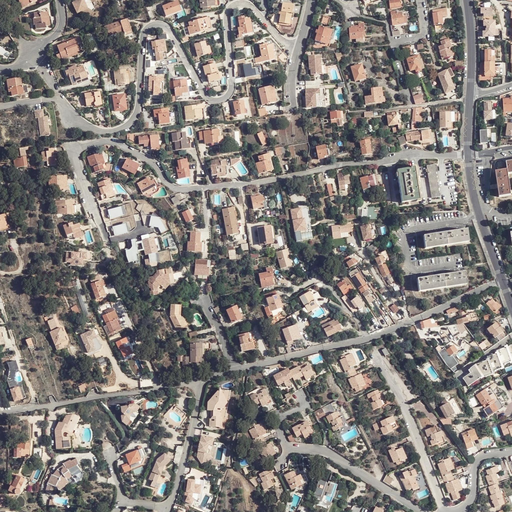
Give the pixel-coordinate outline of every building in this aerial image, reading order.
[(84,0),(77,0),(73,3),(78,13),(83,11),(90,17),(94,12),(88,7),(84,0)] [(91,0),(84,0),(88,7),(94,12),(96,9),(91,0)] [(216,0),(199,0),(201,9),(218,6),(216,0)] [(389,0),(391,8),(400,7),(399,0),(389,0)] [(178,2),(162,7),(166,17),(181,11),(178,2)] [(291,5),(280,3),(280,8),(278,7),(277,12),(279,12),(277,22),(288,24),(291,5)] [(432,10),(434,25),(442,24),(442,18),(448,17),(447,8),(432,10)] [(40,12),(34,14),(35,18),(34,18),(35,25),(37,25),(37,29),(47,28),(46,26),(50,25),(48,11),(46,11),(46,10),(40,12)] [(391,14),(392,25),(406,23),(405,12),(391,14)] [(323,15),(321,22),(329,24),(331,16),(323,15)] [(207,17),(188,23),(189,27),(188,27),(190,35),(205,31),(205,29),(208,28),(207,22),(208,22),(207,17)] [(238,36),(242,35),(250,34),(248,24),(251,24),(250,18),(238,20),(240,28),(237,28),(238,36)] [(494,29),(494,20),(484,20),(484,26),(487,26),(487,29),(486,29),(486,31),(483,31),(483,37),(494,37),(494,29)] [(116,27),(115,25),(104,28),(106,34),(108,34),(110,38),(119,35),(118,33),(123,32),(125,35),(130,33),(126,21),(120,23),(120,25),(116,27)] [(344,22),(343,31),(349,30),(350,39),(365,37),(364,23),(358,23),(359,25),(359,27),(349,28),(349,26),(348,22),(344,22)] [(316,41),(327,43),(331,29),(320,26),(316,41)] [(76,39),(66,42),(57,46),(59,53),(56,55),(58,61),(69,58),(67,55),(82,50),(84,50),(80,38),(76,39)] [(165,40),(152,42),(153,50),(156,50),(158,61),(168,59),(165,40)] [(442,48),(438,50),(441,59),(452,56),(450,48),(451,48),(448,40),(440,42),(441,46),(442,48)] [(261,56),(257,57),(258,63),(275,60),(273,51),(275,51),(273,44),(272,45),(271,42),(271,41),(269,42),(263,42),(263,45),(259,46),(261,56)] [(205,42),(195,45),(197,57),(211,54),(209,46),(206,47),(205,42)] [(402,47),(405,56),(412,54),(409,45),(402,47)] [(485,51),(484,67),(485,69),(488,76),(494,76),(495,51),(485,51)] [(287,63),(288,58),(288,57),(286,55),(283,52),(278,57),(282,62),(287,63)] [(407,58),(410,71),(420,68),(419,61),(420,60),(419,55),(407,58)] [(320,56),(308,57),(309,67),(310,67),(310,70),(310,75),(321,74),(320,66),(320,56)] [(214,64),(203,67),(206,78),(207,77),(209,83),(220,79),(218,72),(217,73),(214,64)] [(351,67),(355,82),(366,78),(362,64),(351,67)] [(65,72),(67,77),(70,76),(70,79),(73,85),(82,82),(82,80),(87,78),(83,66),(77,69),(76,66),(69,69),(69,70),(65,72)] [(437,75),(443,87),(452,82),(450,78),(454,76),(450,68),(437,75)] [(114,72),(114,78),(117,78),(118,87),(130,86),(130,77),(131,77),(131,71),(114,72)] [(8,80),(10,93),(13,92),(13,97),(18,96),(25,95),(24,94),(28,93),(27,86),(24,87),(22,87),(21,78),(8,80)] [(153,92),(152,97),(160,97),(160,83),(162,83),(162,78),(149,78),(148,92),(153,92)] [(185,80),(174,81),(175,97),(190,95),(189,87),(186,88),(185,80)] [(452,82),(443,87),(445,94),(455,89),(452,82)] [(160,97),(152,97),(152,100),(163,100),(163,83),(162,83),(160,83),(160,97)] [(271,90),(270,86),(259,88),(263,104),(273,102),(271,90)] [(365,96),(366,104),(381,102),(380,97),(382,97),(381,87),(371,88),(372,95),(365,96)] [(319,89),(305,89),(306,108),(316,107),(316,95),(318,95),(319,95),(319,89)] [(94,92),(84,94),(87,106),(91,105),(92,107),(94,108),(95,108),(102,107),(99,92),(94,93),(94,92)] [(127,94),(113,97),(115,112),(129,110),(127,94)] [(503,100),(503,113),(505,113),(511,112),(511,95),(511,96),(511,99),(503,100)] [(243,101),(234,102),(236,115),(245,114),(244,109),(245,109),(243,101)] [(484,112),(484,120),(495,120),(495,111),(492,112),(491,101),(484,102),(484,112)] [(202,110),(202,106),(188,107),(190,121),(208,118),(208,114),(205,114),(205,109),(202,110)] [(411,117),(411,120),(420,123),(422,107),(418,108),(413,108),(412,108),(411,117)] [(259,109),(260,117),(268,115),(267,111),(266,111),(265,108),(259,109)] [(168,109),(154,111),(155,118),(158,118),(159,125),(170,124),(168,109)] [(37,111),(33,112),(34,119),(37,119),(39,136),(48,135),(46,119),(45,119),(44,117),(41,118),(38,118),(37,111)] [(342,111),(340,111),(333,112),(334,114),(334,120),(335,120),(336,126),(341,125),(340,119),(343,119),(342,111)] [(387,113),(388,125),(397,125),(398,129),(401,129),(400,112),(387,113)] [(453,122),(459,122),(458,112),(439,113),(440,128),(453,128),(453,122)] [(487,130),(480,130),(480,143),(487,143),(487,137),(491,137),(491,129),(487,129),(487,130)] [(203,132),(204,140),(205,144),(218,143),(217,138),(219,137),(218,130),(203,132)] [(173,141),(175,141),(177,141),(178,149),(187,148),(186,137),(185,131),(172,133),(173,141)] [(406,134),(407,139),(411,139),(411,140),(422,139),(422,141),(429,140),(428,131),(406,134)] [(156,150),(161,148),(159,139),(161,139),(159,134),(140,141),(143,148),(147,146),(148,149),(153,147),(153,146),(154,145),(156,150)] [(258,138),(262,145),(266,143),(263,135),(258,138)] [(398,138),(400,146),(406,144),(404,136),(398,138)] [(360,142),(362,155),(372,153),(370,145),(371,145),(370,140),(360,142)] [(316,148),(318,160),(324,158),(324,157),(327,156),(325,146),(316,148)] [(45,152),(41,153),(42,162),(46,162),(46,166),(54,166),(53,157),(52,158),(51,155),(56,154),(56,149),(45,150),(45,152)] [(104,153),(89,158),(91,167),(92,166),(94,174),(106,171),(104,165),(107,164),(104,153)] [(255,163),(259,174),(273,170),(270,158),(271,158),(270,153),(258,156),(260,162),(255,163)] [(17,159),(19,168),(27,167),(26,158),(17,159)] [(179,169),(176,170),(178,179),(187,177),(185,169),(188,168),(186,159),(177,161),(178,166),(179,169)] [(133,165),(134,163),(127,160),(122,168),(135,175),(139,168),(133,165)] [(211,161),(212,166),(210,166),(210,169),(212,168),(213,171),(211,171),(212,176),(217,175),(217,177),(223,176),(223,172),(226,171),(225,165),(227,165),(226,161),(220,162),(220,160),(211,161)] [(502,162),(501,162),(500,162),(499,162),(498,162),(498,163),(497,163),(497,164),(496,165),(496,166),(496,167),(496,168),(497,168),(497,169),(498,169),(499,170),(500,170),(501,170),(502,170),(503,169),(503,168),(504,168),(504,167),(504,166),(504,165),(504,164),(503,163),(502,163),(502,162)] [(426,166),(431,198),(440,197),(434,164),(426,166)] [(397,170),(401,203),(419,200),(414,168),(397,170)] [(511,195),(508,175),(507,170),(495,172),(499,197),(511,195)] [(378,173),(386,205),(391,204),(383,172),(378,173)] [(337,178),(339,190),(345,189),(345,185),(350,184),(348,176),(343,177),(342,173),(337,174),(337,178)] [(363,191),(361,191),(362,193),(378,188),(374,174),(359,179),(363,191)] [(57,191),(65,191),(64,176),(49,177),(50,188),(57,188),(57,191)] [(155,185),(153,180),(150,181),(148,177),(136,184),(142,195),(148,192),(149,194),(154,191),(153,189),(158,186),(157,184),(155,185)] [(109,186),(111,185),(109,179),(98,183),(102,195),(100,195),(102,201),(107,199),(106,196),(111,194),(109,186)] [(112,184),(111,185),(109,186),(111,194),(106,196),(107,199),(116,196),(112,184)] [(174,205),(177,204),(181,202),(177,195),(171,200),(174,205)] [(250,196),(253,209),(265,207),(264,200),(263,201),(262,196),(255,197),(255,196),(250,196)] [(66,216),(73,215),(73,206),(74,206),(74,201),(55,202),(56,207),(57,207),(58,215),(66,215),(66,216)] [(365,211),(365,218),(376,217),(376,213),(372,212),(373,206),(367,205),(365,211)] [(290,208),(293,231),(305,229),(302,206),(290,208)] [(221,210),(226,236),(237,234),(235,226),(236,225),(234,216),(233,216),(231,208),(221,210)] [(186,224),(193,220),(191,217),(194,215),(191,209),(182,214),(186,224)] [(0,215),(0,229),(7,228),(8,230),(12,229),(9,218),(8,218),(7,214),(0,215)] [(78,229),(81,228),(80,224),(74,226),(73,223),(64,226),(68,240),(74,237),(75,240),(84,237),(82,230),(79,231),(78,229)] [(331,227),(332,239),(340,238),(352,237),(350,224),(331,227)] [(372,229),(371,224),(360,226),(363,239),(371,237),(369,230),(372,229)] [(257,228),(260,245),(272,243),(269,226),(257,228)] [(294,232),(296,241),(312,238),(310,227),(305,228),(305,229),(294,232)] [(423,236),(425,249),(468,242),(466,229),(423,236)] [(187,251),(201,251),(201,242),(199,242),(199,232),(190,232),(189,241),(187,241),(187,251)] [(155,237),(143,240),(144,245),(145,248),(146,256),(158,253),(155,237)] [(367,247),(370,253),(376,250),(373,243),(367,247)] [(225,251),(226,258),(228,258),(229,260),(235,259),(234,250),(225,251)] [(380,255),(383,262),(389,259),(384,250),(381,252),(378,253),(379,256),(380,255)] [(278,257),(282,269),(293,265),(289,253),(278,257)] [(81,259),(87,259),(87,254),(81,254),(67,255),(67,265),(71,265),(71,267),(81,267),(81,259)] [(378,266),(384,263),(383,262),(380,255),(379,256),(374,258),(378,266)] [(345,260),(347,266),(356,262),(354,256),(345,260)] [(149,259),(150,266),(158,265),(156,257),(149,258),(149,259)] [(378,266),(383,277),(389,273),(384,263),(378,266)] [(174,275),(172,267),(158,270),(158,272),(153,277),(152,276),(151,276),(151,277),(150,277),(150,278),(149,278),(149,279),(150,280),(149,281),(147,281),(149,291),(150,291),(151,295),(159,294),(157,287),(161,284),(161,285),(167,279),(170,283),(172,281),(173,280),(173,279),(174,279),(174,278),(174,277),(174,276),(174,275)] [(259,274),(260,281),(272,278),(273,278),(271,267),(265,269),(266,273),(259,274)] [(358,267),(347,273),(349,276),(354,273),(355,275),(352,277),(361,292),(363,291),(368,288),(362,279),(364,277),(358,267)] [(416,279),(419,292),(466,284),(464,271),(416,279)] [(101,273),(89,278),(91,284),(97,299),(106,295),(100,280),(99,280),(99,278),(102,277),(101,273)] [(389,273),(383,277),(388,285),(393,281),(389,273)] [(161,285),(161,284),(157,287),(159,294),(161,293),(170,283),(167,279),(161,285)] [(335,285),(341,292),(346,287),(342,281),(335,285)] [(346,287),(341,292),(343,295),(352,288),(349,285),(346,287)] [(368,288),(363,291),(363,293),(362,293),(367,301),(368,300),(370,303),(375,300),(367,290),(369,289),(368,288)] [(311,290),(309,291),(317,306),(311,310),(313,312),(321,307),(311,290)] [(301,296),(299,297),(308,312),(311,310),(317,306),(309,291),(301,296)] [(265,297),(269,307),(270,311),(272,310),(279,308),(276,299),(278,298),(276,294),(265,297)] [(353,312),(354,311),(355,311),(354,309),(352,307),(350,304),(349,302),(347,300),(344,297),(344,296),(342,298),(353,312)] [(496,314),(499,311),(495,306),(497,305),(492,300),(491,302),(490,301),(487,305),(496,314)] [(176,329),(185,325),(179,313),(180,305),(171,304),(170,315),(171,315),(170,316),(176,329)] [(77,305),(71,308),(77,319),(80,318),(78,313),(80,312),(77,305)] [(395,314),(399,311),(395,305),(390,308),(395,314)] [(225,310),(230,323),(241,319),(237,310),(236,310),(234,306),(225,310)] [(270,311),(269,307),(265,308),(267,316),(274,315),(272,310),(270,311)] [(457,307),(446,311),(448,316),(458,311),(457,307)] [(103,327),(107,336),(121,330),(116,319),(118,319),(115,311),(103,316),(107,326),(103,327)] [(179,313),(185,325),(188,323),(183,312),(179,313)] [(53,315),(46,318),(51,328),(57,326),(53,315)] [(458,325),(463,324),(464,324),(468,324),(467,317),(457,320),(458,325)] [(427,329),(436,328),(436,324),(431,324),(430,318),(425,320),(427,329)] [(335,320),(320,328),(322,332),(325,330),(328,337),(343,330),(338,320),(336,321),(335,320)] [(495,337),(503,332),(499,327),(496,323),(487,329),(491,334),(492,333),(495,337)] [(458,325),(456,325),(459,333),(465,331),(463,324),(458,325)] [(51,328),(49,329),(56,347),(62,345),(59,340),(65,338),(60,325),(57,326),(51,328)] [(282,330),(287,343),(299,339),(296,330),(294,331),(292,326),(282,330)] [(251,343),(252,349),(255,349),(251,333),(247,334),(249,343),(251,343)] [(239,352),(252,349),(251,343),(249,343),(247,334),(237,336),(239,346),(238,346),(239,352)] [(121,351),(124,358),(128,356),(127,353),(130,352),(133,351),(129,342),(127,343),(125,338),(115,343),(119,352),(121,351)] [(486,339),(478,343),(481,349),(489,345),(486,339)] [(201,362),(200,356),(201,343),(189,343),(189,362),(201,362)] [(451,356),(458,352),(453,345),(444,353),(442,350),(438,353),(446,365),(451,369),(457,365),(451,356)] [(511,348),(511,346),(496,351),(497,354),(501,366),(511,361),(511,348)] [(128,356),(124,358),(123,358),(125,362),(132,359),(130,352),(127,353),(128,356)] [(341,361),(348,376),(356,372),(355,369),(352,370),(351,368),(357,365),(352,355),(346,357),(345,356),(341,358),(342,360),(341,361)] [(501,366),(497,355),(493,357),(493,355),(486,358),(487,360),(492,372),(502,368),(501,366)] [(492,374),(488,362),(484,363),(484,362),(475,365),(476,369),(482,377),(482,378),(492,374)] [(290,370),(294,378),(295,380),(305,376),(307,380),(313,377),(311,375),(315,373),(310,364),(307,365),(305,363),(290,370)] [(467,386),(482,377),(476,369),(475,367),(471,370),(472,372),(462,378),(467,386)] [(290,370),(289,368),(274,376),(279,386),(286,382),(288,387),(293,385),(291,380),(294,378),(290,370)] [(356,372),(348,376),(353,389),(356,388),(358,392),(363,390),(362,387),(366,385),(361,374),(358,376),(356,372)] [(81,393),(87,390),(84,384),(79,386),(81,393)] [(23,386),(11,389),(14,401),(26,398),(23,386)] [(490,386),(485,390),(492,401),(494,400),(495,403),(494,403),(499,410),(504,407),(490,386)] [(224,405),(223,409),(228,403),(222,390),(220,390),(219,391),(220,392),(219,393),(223,397),(222,398),(222,399),(223,400),(223,402),(224,405)] [(251,397),(255,405),(262,403),(264,408),(269,406),(269,404),(272,403),(266,390),(251,397)] [(378,390),(371,394),(375,403),(372,404),(374,410),(384,406),(381,400),(385,399),(383,393),(380,394),(378,390)] [(476,396),(484,409),(494,403),(495,403),(494,400),(492,401),(485,390),(476,396)] [(220,392),(219,391),(211,401),(212,401),(219,393),(220,392)] [(208,410),(212,411),(214,411),(214,416),(212,420),(215,420),(215,422),(211,421),(211,422),(210,422),(210,427),(220,428),(220,425),(221,424),(223,424),(223,418),(220,418),(221,414),(221,413),(222,411),(223,409),(224,405),(223,402),(223,400),(222,399),(222,398),(223,397),(219,393),(212,401),(211,401),(208,403),(208,410)] [(447,419),(451,418),(444,405),(448,403),(446,400),(441,402),(443,406),(440,407),(447,419)] [(429,404),(433,409),(437,406),(433,401),(429,404)] [(444,405),(451,418),(457,417),(449,403),(448,403),(444,405)] [(494,403),(484,409),(483,410),(488,417),(499,410),(494,403)] [(129,406),(122,407),(123,411),(124,411),(124,414),(122,416),(123,421),(124,422),(130,422),(131,421),(130,416),(133,412),(138,412),(139,409),(139,407),(135,405),(130,405),(129,406)] [(175,405),(172,409),(183,417),(186,413),(175,405)] [(323,408),(315,412),(318,419),(324,417),(323,416),(326,414),(323,408)] [(335,431),(346,426),(344,422),(345,421),(346,421),(344,416),(340,418),(337,412),(328,417),(331,423),(333,422),(335,427),(333,428),(335,431)] [(70,448),(69,437),(66,437),(64,437),(63,436),(62,435),(62,434),(63,433),(64,432),(65,432),(68,433),(72,422),(71,421),(74,414),(73,414),(65,415),(62,422),(59,421),(54,431),(55,449),(70,448)] [(66,437),(69,437),(77,416),(74,414),(71,421),(72,422),(68,433),(66,437)] [(382,429),(385,435),(394,431),(391,425),(396,423),(393,416),(382,422),(385,428),(382,429)] [(300,424),(294,428),(298,437),(304,434),(305,436),(307,438),(312,435),(311,434),(317,432),(313,425),(311,426),(309,421),(301,425),(300,424)] [(511,421),(501,426),(505,435),(511,433),(511,435),(511,421)] [(251,430),(256,443),(265,439),(264,435),(267,434),(262,423),(256,426),(255,424),(250,426),(252,429),(251,430)] [(432,441),(434,445),(444,442),(443,438),(445,437),(443,431),(438,433),(436,427),(427,431),(429,438),(432,437),(434,440),(432,441)] [(342,435),(345,441),(358,434),(354,428),(342,435)] [(464,436),(469,448),(475,446),(473,441),(479,439),(475,429),(469,431),(469,434),(464,436)] [(213,438),(202,436),(200,445),(200,449),(198,457),(208,463),(211,461),(208,456),(208,450),(209,446),(212,446),(213,438)] [(265,439),(256,443),(264,458),(266,458),(267,460),(271,458),(270,457),(275,454),(272,448),(274,447),(271,442),(265,445),(264,444),(266,442),(265,439)] [(388,447),(395,463),(397,463),(398,465),(402,463),(402,462),(408,459),(403,448),(399,449),(397,443),(388,447)] [(20,449),(21,446),(18,446),(18,450),(14,450),(14,458),(21,459),(21,457),(27,457),(29,455),(29,450),(20,449)] [(143,447),(126,454),(129,462),(122,465),(124,472),(132,468),(132,467),(142,463),(144,457),(143,455),(146,454),(143,447)] [(42,450),(34,449),(33,457),(40,460),(42,458),(42,457),(42,450)] [(170,460),(164,453),(156,459),(148,479),(151,480),(149,486),(153,487),(158,474),(160,475),(163,465),(170,460)] [(438,464),(444,479),(454,476),(451,470),(455,469),(451,458),(444,460),(444,459),(440,460),(441,463),(438,464)] [(55,488),(58,493),(64,488),(63,487),(67,483),(65,481),(70,477),(71,478),(80,472),(78,467),(79,465),(76,459),(70,462),(70,461),(60,466),(61,467),(56,472),(55,471),(52,477),(50,476),(47,486),(54,488),(55,488)] [(498,483),(499,483),(498,479),(499,479),(497,473),(500,472),(498,466),(488,471),(489,475),(487,476),(491,486),(498,483)] [(262,483),(265,489),(274,485),(272,479),(276,477),(273,472),(271,469),(260,474),(264,482),(262,483)] [(289,484),(291,489),(303,483),(302,479),(302,478),(300,473),(296,475),(293,470),(285,474),(289,484)] [(404,481),(408,491),(413,489),(414,491),(420,489),(419,484),(420,483),(418,477),(419,477),(416,470),(409,472),(408,471),(403,473),(404,475),(401,476),(403,481),(404,481)] [(64,488),(58,493),(60,496),(80,482),(82,476),(80,472),(71,478),(70,477),(65,481),(67,483),(63,487),(64,488)] [(11,487),(19,491),(24,480),(13,475),(12,478),(15,480),(14,483),(11,481),(9,486),(11,487)] [(387,475),(383,481),(390,485),(393,479),(387,475)] [(454,476),(444,479),(449,493),(452,492),(453,496),(460,493),(459,491),(463,489),(459,479),(455,480),(454,476)] [(190,480),(189,489),(189,492),(186,492),(186,501),(194,504),(196,499),(193,498),(194,492),(202,493),(202,485),(203,480),(196,479),(196,481),(190,480)] [(321,499),(325,481),(317,479),(313,497),(321,499)] [(329,506),(337,485),(329,482),(326,492),(324,491),(320,500),(323,501),(322,504),(329,506)] [(498,483),(491,486),(489,486),(493,494),(490,495),(494,504),(495,503),(496,507),(505,503),(503,497),(498,483)] [(419,499),(429,494),(427,489),(416,493),(419,499)] [(196,505),(204,493),(202,493),(194,492),(193,498),(196,499),(194,504),(196,505)]
